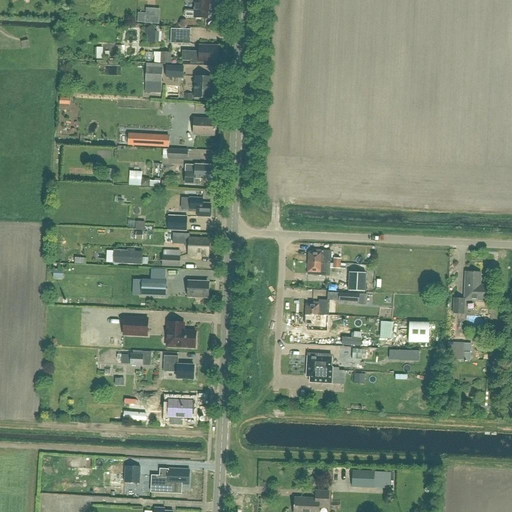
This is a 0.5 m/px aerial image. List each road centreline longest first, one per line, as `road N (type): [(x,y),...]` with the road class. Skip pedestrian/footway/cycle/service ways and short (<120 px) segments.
road 1 (unclassified): [(218,511),(231,232)]
road 2 (unclassified): [(231,232),(241,0)]
road 3 (unclassified): [(511,245),(283,235)]
road 4 (residential): [(283,235),(275,381)]
